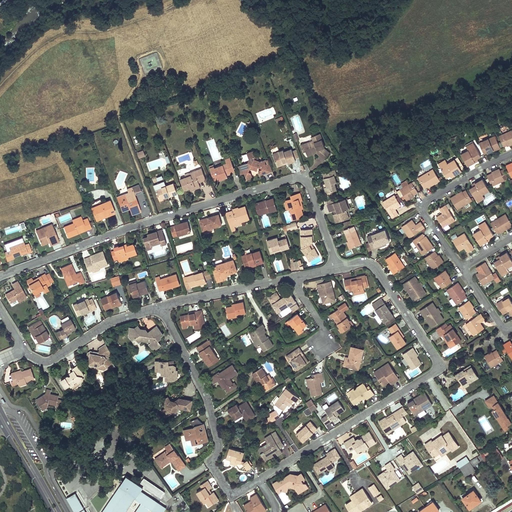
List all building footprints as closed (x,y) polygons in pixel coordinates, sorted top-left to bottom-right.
[(509,144),(509,145),(511,143),(511,131),(511,130),(499,135),(504,146),(509,144)] [(323,148),(318,134),(311,137),(312,141),(299,145),(302,152),(304,151),(305,154),(314,150),(315,153),(324,159),(328,154),(322,148),(323,148)] [(487,152),(488,153),(500,148),(495,135),(479,142),(484,153),(487,152)] [(481,155),(474,144),(466,148),(467,149),(460,153),(468,165),(475,161),(474,159),(477,157),(481,155)] [(252,149),(246,151),(248,158),(246,161),(239,163),(245,179),(251,177),(249,172),(247,171),(248,167),(252,168),(256,166),(259,165),(260,169),(262,173),(267,172),(265,166),(268,164),(266,159),(264,158),(258,160),(255,159),(253,158),(254,155),(252,149)] [(277,153),(272,155),(275,164),(284,160),(285,162),(285,163),(294,160),(293,158),(290,150),(289,149),(281,151),(281,149),(276,151),(277,153)] [(143,150),(137,152),(138,158),(145,156),(143,150)] [(213,169),(209,171),(212,179),(216,178),(225,175),(229,173),(228,172),(233,170),(228,157),(224,159),(225,164),(212,168),(213,169)] [(461,170),(454,159),(447,163),(446,161),(440,165),(446,177),(449,175),(453,173),(454,174),(461,170)] [(183,177),(179,179),(183,190),(188,189),(191,187),(192,190),(199,188),(197,183),(196,182),(204,179),(200,168),(188,172),(189,175),(183,177)] [(428,187),(440,180),(433,168),(418,177),(425,188),(428,186),(428,187)] [(492,173),(487,175),(492,186),(496,185),(496,187),(502,184),(501,182),(505,181),(503,178),(500,170),(499,168),(492,172),(492,173)] [(335,174),(334,169),(321,173),(324,183),(324,185),(322,186),(324,192),(335,189),(333,182),(335,182),(333,175),(335,174)] [(484,196),(483,194),(489,190),(482,179),(475,183),(475,185),(472,186),(469,188),(477,200),(484,196)] [(176,193),(172,183),(164,186),(162,181),(152,185),(157,199),(167,195),(168,196),(176,193)] [(413,194),(418,191),(412,182),(407,184),(402,187),(400,189),(407,200),(414,195),(413,194)] [(127,193),(118,196),(120,202),(118,203),(120,209),(127,206),(128,209),(131,215),(139,211),(137,206),(135,206),(132,198),(133,197),(132,195),(139,192),(136,185),(126,189),(127,193)] [(451,198),(458,209),(472,200),(466,190),(463,191),(451,198)] [(288,208),(292,220),(303,216),(301,209),(300,206),(302,205),(300,200),(301,200),(299,193),(290,196),(291,198),(286,200),(288,208)] [(394,194),(383,201),(393,217),(398,214),(395,209),(395,208),(400,204),(399,202),(402,200),(398,193),(395,195),(394,194)] [(272,198),(257,203),(261,214),(276,210),(272,198)] [(348,208),(344,198),(326,204),(329,211),(333,210),(335,209),(336,212),(334,213),(332,214),(335,222),(348,218),(346,209),(348,208)] [(101,202),(100,199),(88,203),(94,220),(113,213),(108,200),(101,202)] [(444,227),(449,224),(455,221),(446,205),(439,208),(442,214),(437,217),(444,227)] [(244,206),(225,212),(229,226),(231,232),(234,230),(233,226),(232,225),(240,222),(249,219),(244,206)] [(500,231),(501,232),(511,225),(511,223),(506,213),(490,222),(497,233),(500,231)] [(218,214),(199,220),(202,230),(211,227),(221,224),(218,214)] [(81,221),(81,220),(80,219),(72,222),(72,223),(62,227),(66,237),(89,229),(86,219),(81,221)] [(169,227),(172,237),(190,232),(187,221),(173,225),(174,226),(169,227)] [(418,223),(414,226),(410,221),(400,228),(407,239),(422,229),(418,223)] [(493,234),(487,223),(480,227),(480,228),(473,232),(480,244),(488,240),(487,238),(490,236),(493,234)] [(43,229),(34,232),(39,243),(47,240),(48,242),(49,245),(58,242),(51,224),(42,227),(43,229)] [(360,245),(354,230),(353,227),(343,230),(348,242),(350,248),(360,245)] [(312,236),(312,228),(300,229),(301,244),(303,248),(302,248),(307,259),(316,253),(313,247),(312,248),(309,244),(311,242),(311,236),(312,236)] [(389,241),(385,229),(367,236),(371,249),(378,246),(378,245),(385,242),(389,241)] [(160,245),(163,244),(165,244),(161,230),(148,235),(149,237),(147,237),(142,239),(146,250),(151,248),(150,245),(159,242),(160,245)] [(468,252),(474,248),(465,232),(453,239),(460,250),(465,247),(468,252)] [(425,235),(424,236),(422,233),(412,240),(422,255),(433,247),(425,235)] [(277,240),(276,237),(265,241),(268,247),(270,246),(272,250),(279,248),(279,250),(288,247),(285,237),(277,240)] [(14,243),(8,246),(11,256),(19,253),(26,251),(26,252),(30,251),(28,242),(24,244),(22,241),(14,243)] [(118,247),(113,249),(114,252),(111,253),(113,261),(118,260),(118,261),(127,258),(136,255),(133,245),(127,247),(124,248),(123,246),(118,248),(118,247)] [(90,257),(87,258),(91,271),(95,269),(102,267),(108,265),(103,251),(95,254),(96,256),(91,258),(90,257)] [(251,253),(240,256),(244,266),(254,263),(255,264),(262,262),(259,251),(251,253)] [(439,254),(438,255),(437,255),(434,251),(425,257),(433,269),(443,261),(439,254)] [(403,266),(394,252),(385,258),(388,263),(391,269),(390,269),(392,273),(403,266)] [(511,264),(511,260),(507,252),(499,256),(500,258),(497,260),(494,261),(500,273),(507,269),(506,267),(511,264)] [(290,262),(292,271),(303,268),(301,259),(290,262)] [(232,260),(211,267),(216,282),(224,279),(228,273),(229,274),(236,271),(232,260)] [(500,279),(496,272),(492,274),(485,262),(476,267),(479,272),(479,273),(477,275),(482,285),(494,278),(496,282),(500,279)] [(74,274),(70,264),(59,268),(63,277),(65,276),(69,284),(77,280),(78,283),(83,282),(79,272),(74,274)] [(449,277),(450,276),(445,269),(434,277),(442,288),(452,281),(449,277)] [(187,279),(183,280),(186,290),(190,288),(189,287),(199,284),(206,281),(203,272),(186,277),(187,279)] [(30,275),(25,278),(33,294),(38,291),(41,289),(43,288),(42,286),(45,284),(46,286),(50,284),(49,282),(45,275),(45,274),(36,278),(37,280),(34,282),(33,280),(30,275)] [(159,279),(155,281),(159,290),(162,289),(163,290),(179,285),(175,274),(159,279)] [(351,280),(351,277),(344,279),(346,288),(349,287),(349,290),(353,289),(353,291),(364,289),(363,286),(367,285),(365,274),(356,275),(356,276),(357,278),(351,280)] [(118,275),(110,278),(113,286),(121,284),(118,275)] [(408,279),(402,283),(406,289),(407,288),(411,293),(409,295),(413,300),(425,293),(420,286),(417,282),(415,278),(410,282),(408,279)] [(25,297),(16,281),(12,284),(14,289),(5,294),(9,302),(16,299),(18,302),(25,297)] [(144,281),(140,282),(136,284),(136,282),(128,285),(132,296),(139,294),(147,291),(144,281)] [(335,300),(330,281),(316,284),(319,294),(320,294),(321,296),(322,303),(335,300)] [(464,293),(465,293),(458,282),(446,289),(449,294),(446,296),(453,306),(456,304),(467,297),(464,293)] [(121,304),(115,292),(99,299),(104,309),(110,306),(109,305),(115,303),(116,305),(116,306),(121,304)] [(276,292),(268,297),(277,312),(288,305),(295,300),(290,292),(280,299),(276,292)] [(511,315),(511,314),(511,302),(508,296),(496,303),(502,314),(508,311),(511,315)] [(393,315),(381,297),(371,304),(383,322),(386,325),(394,319),(392,316),(393,315)] [(87,298),(72,304),(76,315),(83,312),(91,308),(92,310),(95,308),(91,298),(88,300),(87,298)] [(291,311),(299,306),(295,300),(288,305),(291,311)] [(472,307),(473,307),(474,306),(469,300),(458,307),(466,318),(476,312),(472,307)] [(230,306),(225,307),(227,318),(236,316),(235,314),(245,312),(242,301),(233,303),(233,305),(230,306)] [(426,305),(420,310),(424,316),(425,315),(429,320),(427,321),(431,327),(443,319),(439,313),(435,308),(433,304),(428,308),(426,305)] [(332,318),(337,324),(342,332),(350,326),(347,322),(350,320),(342,310),(340,311),(338,308),(328,315),(330,319),(332,318)] [(204,326),(203,318),(201,310),(193,312),(194,313),(188,314),(180,316),(182,326),(187,325),(193,323),(195,329),(204,326)] [(480,322),(485,318),(480,312),(465,323),(474,335),(484,327),(480,322)] [(306,325),(297,313),(285,322),(288,325),(291,323),(299,333),(303,330),(301,328),(306,325)] [(62,329),(58,331),(62,337),(65,335),(64,333),(69,330),(74,327),(69,319),(67,320),(66,317),(60,320),(61,323),(60,324),(62,329)] [(47,336),(44,330),(40,324),(39,320),(34,323),(27,327),(29,330),(31,329),(33,334),(37,342),(47,336)] [(441,335),(444,338),(446,337),(452,346),(460,340),(449,324),(446,325),(445,322),(435,329),(440,336),(441,335)] [(388,336),(396,348),(405,343),(401,338),(397,331),(399,329),(395,323),(388,327),(392,333),(388,336)] [(262,324),(255,328),(258,332),(263,329),(265,328),(262,324)] [(156,350),(159,348),(161,346),(158,341),(161,339),(159,337),(162,335),(156,327),(147,333),(146,331),(141,331),(139,329),(137,326),(134,329),(131,330),(133,332),(128,335),(132,340),(134,338),(135,338),(139,343),(142,340),(146,341),(147,343),(150,341),(152,343),(149,345),(153,349),(156,350)] [(258,332),(255,328),(249,332),(251,335),(250,336),(253,341),(255,341),(257,344),(260,342),(261,343),(259,344),(260,345),(263,350),(273,345),(269,339),(266,340),(265,338),(266,337),(264,334),(266,333),(263,329),(258,332)] [(208,339),(196,347),(207,363),(213,359),(216,357),(209,346),(211,344),(208,339)] [(511,344),(510,340),(503,344),(511,359),(511,344)] [(107,356),(111,353),(105,344),(99,348),(98,352),(98,354),(89,352),(87,358),(90,359),(89,364),(90,367),(94,365),(98,365),(99,368),(104,369),(107,367),(109,371),(114,367),(107,356)] [(302,352),(299,347),(285,356),(293,367),(295,365),(298,369),(309,362),(304,355),(302,356),(300,354),(302,352)] [(353,364),(352,367),(357,369),(362,350),(350,347),(348,357),(345,357),(344,362),(353,364)] [(412,347),(402,354),(412,368),(421,363),(416,355),(413,351),(414,350),(412,347)] [(497,350),(492,353),(491,352),(484,356),(491,367),(503,360),(497,350)] [(213,359),(207,363),(208,366),(218,360),(216,357),(213,359)] [(173,380),(175,379),(176,378),(176,371),(175,371),(175,367),(172,367),(172,365),(167,365),(167,361),(154,361),(155,371),(161,371),(161,375),(164,375),(164,380),(170,380),(173,380)] [(381,369),(374,374),(381,383),(387,379),(389,381),(391,384),(399,378),(388,362),(380,367),(381,369)] [(478,376),(470,364),(465,367),(466,368),(463,370),(462,369),(456,373),(459,378),(461,382),(465,380),(466,381),(467,381),(472,377),(473,379),(478,376)] [(225,387),(228,392),(233,388),(232,386),(233,385),(232,384),(229,378),(237,373),(232,365),(219,373),(210,378),(214,384),(218,381),(223,388),(225,387)] [(83,379),(82,378),(82,377),(84,376),(77,366),(72,370),(73,371),(70,374),(71,376),(69,377),(67,377),(60,381),(65,388),(70,386),(71,387),(74,385),(74,384),(77,382),(79,384),(82,381),(83,379)] [(266,375),(261,367),(251,373),(256,381),(259,379),(260,378),(262,381),(260,382),(265,390),(272,386),(268,380),(271,378),(268,374),(266,375)] [(32,379),(29,369),(20,372),(15,374),(15,372),(10,374),(13,383),(18,381),(18,384),(24,382),(32,379)] [(312,377),(309,378),(310,386),(311,395),(321,394),(320,382),(323,382),(322,372),(317,373),(318,376),(312,377)] [(355,388),(347,393),(353,403),(362,397),(363,398),(364,400),(374,393),(371,388),(368,389),(367,387),(363,382),(355,388)] [(298,396),(286,388),(275,404),(282,409),(283,410),(286,405),(288,403),(290,404),(294,400),(296,402),(299,398),(298,396)] [(45,393),(40,397),(41,399),(37,402),(43,410),(48,406),(48,403),(57,405),(57,407),(61,408),(63,401),(62,400),(58,399),(59,396),(50,394),(51,390),(46,389),(45,393)] [(413,400),(407,404),(414,415),(417,413),(424,409),(425,408),(431,404),(432,404),(424,392),(417,396),(419,398),(414,401),(413,400)] [(511,423),(511,420),(494,395),(486,401),(491,407),(493,406),(494,405),(496,408),(495,409),(493,410),(499,418),(501,416),(505,421),(502,422),(507,430),(511,428),(509,425),(511,423)] [(163,400),(161,401),(163,404),(165,405),(165,408),(162,410),(162,412),(164,415),(165,415),(166,416),(171,413),(172,413),(176,410),(176,409),(179,408),(188,409),(188,408),(190,408),(191,402),(189,401),(190,399),(180,398),(175,401),(174,400),(172,402),(169,401),(169,399),(168,397),(166,398),(163,397),(163,400)] [(328,414),(321,419),(325,425),(332,420),(331,419),(337,414),(344,409),(338,400),(325,409),(328,414)] [(255,415),(246,402),(239,407),(237,404),(228,410),(235,420),(243,415),(247,421),(255,415)] [(279,415),(282,409),(275,404),(274,406),(274,409),(276,410),(279,415)] [(325,413),(320,406),(316,409),(321,416),(325,413)] [(276,410),(270,414),(273,420),(280,417),(279,415),(276,410)] [(385,417),(378,421),(385,434),(394,429),(399,425),(403,423),(400,417),(402,416),(399,410),(392,414),(392,415),(386,419),(385,417)] [(499,418),(493,410),(490,412),(496,420),(499,418)] [(194,426),(193,427),(193,428),(184,430),(186,440),(190,439),(194,438),(195,444),(200,442),(202,447),(207,444),(204,430),(199,430),(199,426),(204,426),(199,419),(191,421),(190,421),(190,422),(190,423),(194,426)] [(310,421),(295,434),(303,442),(317,429),(310,421)] [(281,440),(276,431),(264,438),(268,443),(262,447),(264,451),(260,453),(264,458),(272,453),(270,450),(274,448),(275,451),(278,455),(282,452),(280,449),(276,443),(281,440)] [(353,437),(343,443),(348,450),(353,446),(355,448),(357,452),(361,449),(367,452),(368,447),(376,442),(369,431),(360,436),(361,437),(360,438),(358,438),(355,440),(353,437)] [(432,440),(425,444),(432,455),(439,451),(440,453),(449,447),(451,449),(452,451),(459,446),(449,432),(443,436),(434,442),(432,441),(432,440)] [(281,440),(276,443),(280,449),(285,445),(281,440)] [(485,454),(490,451),(496,460),(502,456),(495,445),(484,452),(485,454)] [(167,451),(155,459),(159,466),(169,459),(171,461),(172,459),(175,463),(173,464),(178,470),(185,466),(171,446),(166,449),(167,451)] [(449,447),(440,453),(442,455),(451,449),(449,447)] [(252,467),(249,464),(247,460),(244,462),(241,461),(243,452),(229,448),(226,459),(230,460),(238,463),(236,466),(239,470),(244,466),(247,470),(252,467)] [(410,455),(414,453),(412,450),(403,457),(405,459),(407,458),(407,455),(410,455)] [(327,456),(313,465),(318,473),(327,468),(331,469),(333,465),(331,462),(340,456),(339,454),(335,457),(331,451),(326,454),(327,456)] [(272,453),(264,458),(266,461),(274,456),(272,453)] [(401,453),(396,457),(400,464),(402,463),(409,472),(417,467),(415,464),(420,461),(414,453),(410,455),(407,455),(407,458),(405,459),(403,457),(401,453)] [(465,456),(456,462),(459,467),(469,461),(465,456)] [(469,461),(459,467),(465,475),(475,470),(473,466),(479,462),(476,457),(469,461)] [(159,466),(160,468),(171,461),(169,459),(159,466)] [(390,461),(385,465),(387,468),(389,470),(387,472),(383,471),(383,474),(380,477),(386,485),(391,482),(392,484),(400,478),(393,469),(394,468),(390,461)] [(389,470),(387,468),(378,475),(380,477),(383,474),(383,471),(387,472),(389,470)] [(280,479),(273,484),(277,491),(283,488),(286,488),(289,486),(295,488),(299,493),(309,487),(307,483),(305,482),(305,479),(302,473),(298,475),(298,474),(293,477),(291,473),(280,480),(280,479)] [(137,498),(141,491),(144,487),(127,476),(120,486),(137,498)] [(212,501),(217,498),(213,492),(209,494),(207,491),(212,488),(207,481),(200,485),(202,489),(197,492),(205,504),(207,503),(209,506),(213,504),(212,501)] [(412,485),(417,494),(424,490),(419,482),(412,485)] [(368,488),(373,496),(378,493),(373,485),(368,488)] [(126,511),(137,498),(120,486),(102,511),(157,511),(158,511),(157,511),(147,511),(151,507),(143,502),(135,511),(126,511)] [(368,499),(361,488),(354,492),(356,495),(350,498),(351,499),(344,504),(349,511),(359,511),(359,510),(358,509),(363,506),(361,503),(368,499)] [(480,500),(477,495),(473,490),(463,498),(470,508),(480,500)] [(155,501),(141,491),(137,498),(143,502),(151,507),(155,501)] [(85,506),(76,492),(68,496),(76,511),(85,506)] [(253,502),(245,507),(247,511),(263,511),(267,510),(257,494),(250,498),(252,501),(253,502)] [(370,503),(368,499),(361,503),(363,506),(358,509),(359,510),(370,503)] [(164,511),(167,508),(155,501),(151,507),(158,511),(157,511),(164,511)] [(436,511),(438,510),(435,506),(432,502),(419,511),(418,511),(436,511)]
